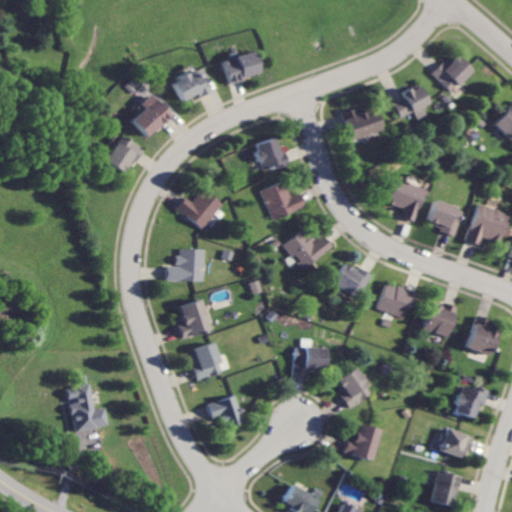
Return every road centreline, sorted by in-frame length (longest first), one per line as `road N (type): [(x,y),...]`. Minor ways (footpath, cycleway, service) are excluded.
road 1 (residential): [(239,511),(186,442),(142,329),(130,261),(143,204),(175,157),(207,130),(389,58),(448,0)]
road 2 (residential): [(485,511),(511,418),(507,292),(372,239),(335,191),(299,92)]
road 3 (residential): [(200,511),(299,423)]
